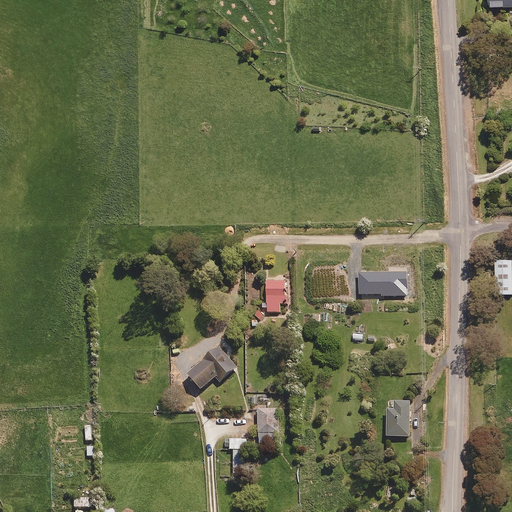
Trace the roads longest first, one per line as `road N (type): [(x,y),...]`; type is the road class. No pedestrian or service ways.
road 1 (unclassified): [(458,230),(450,511)]
road 2 (unclassified): [(448,0),(458,230)]
road 3 (residential): [(255,240),(398,240),(458,230)]
